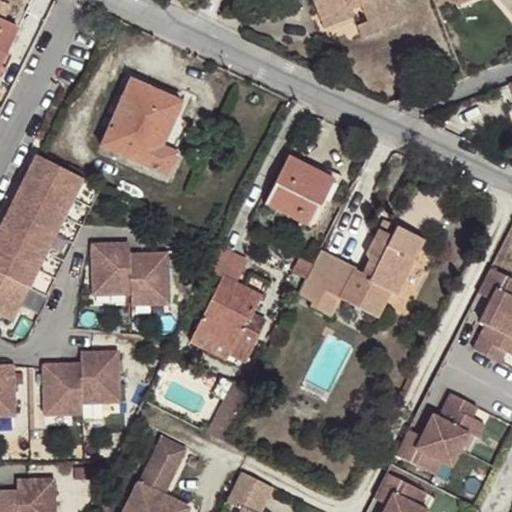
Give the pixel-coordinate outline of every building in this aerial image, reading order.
[(312,0),(321,22),(351,10),(349,5),(360,1),(361,6),(367,22),(398,10),(396,1),(395,0),(312,0)] [(351,10),(361,6),(360,1),(349,5),(351,10)] [(351,10),(321,22),(323,29),(354,17),(351,10)] [(403,22),(398,10),(367,22),(356,26),(361,39),(403,22)] [(18,30),(0,22),(0,66),(1,67),(18,30)] [(166,113),(174,117),(181,103),(130,80),(99,146),(165,176),(176,153),(174,153),(153,143),(166,113)] [(174,117),(166,113),(153,143),(174,153),(185,126),(184,121),(174,117)] [(0,315),(11,321),(83,179),(37,156),(0,228),(0,315)] [(309,227),(332,180),(288,157),(264,205),(309,227)] [(339,183),(332,180),(309,227),(315,230),(339,183)] [(382,221),(378,229),(392,237),(396,227),(382,221)] [(320,250),(312,266),(298,295),(312,302),(309,306),(331,318),(339,300),(376,319),(390,295),(395,297),(425,241),(396,227),(392,237),(378,229),(364,254),(368,260),(361,274),(352,270),(352,267),(320,250)] [(91,245),(93,295),(130,294),(130,260),(129,255),(129,249),(123,249),(123,244),(91,245)] [(247,261),(220,248),(208,271),(221,278),(222,277),(236,284),(247,261)] [(136,260),(130,260),(130,294),(131,305),(168,305),(167,254),(136,255),(136,260)] [(489,311),(486,315),(511,329),(511,290),(484,276),(471,302),(484,308),(489,311)] [(222,277),(195,331),(231,348),(229,354),(228,355),(246,363),(260,335),(243,328),(246,320),(249,321),(253,313),(261,296),(236,284),(222,277)] [(489,311),(484,308),(479,318),(483,321),(486,315),(489,311)] [(267,321),(253,313),(249,321),(246,320),(243,328),(260,335),(267,321)] [(511,341),(511,329),(486,315),(483,321),(479,318),(473,330),(478,333),(466,357),(479,364),(485,353),(498,360),(510,367),(511,364),(511,350),(508,349),(511,341)] [(231,348),(195,331),(192,336),(229,354),(231,348)] [(80,369),(80,403),(118,402),(117,352),(86,353),(86,358),(80,358),(80,364),(80,369)] [(498,360),(485,353),(479,364),(492,371),(498,360)] [(42,365),(43,415),(81,414),(80,403),(80,369),(73,369),(73,364),(42,365)] [(0,416),(13,416),(12,366),(0,366),(0,416)] [(233,424),(246,398),(231,391),(218,417),(219,417),(233,424)] [(421,442),(452,457),(461,440),(471,445),(477,432),(465,425),(452,418),(456,408),(443,401),(431,425),(425,422),(420,434),(424,436),(421,442)] [(456,408),(452,418),(465,425),(470,414),(456,408)] [(220,450),(233,424),(219,417),(207,443),(220,450)] [(421,442),(424,436),(420,434),(414,444),(419,447),(421,442)] [(444,474),(452,457),(421,442),(419,447),(414,444),(401,437),(388,463),(429,483),(435,469),(444,474)] [(181,458),(157,446),(123,511),(175,511),(158,503),(181,458)] [(15,496),(15,511),(52,511),(52,480),(21,480),(21,486),(15,486),(15,491),(15,496)] [(258,511),(267,496),(236,480),(221,509),(226,511),(258,511)] [(414,511),(420,501),(379,481),(367,506),(378,511),(414,511)] [(0,491),(0,511),(15,511),(15,496),(8,497),(8,492),(0,491)]
